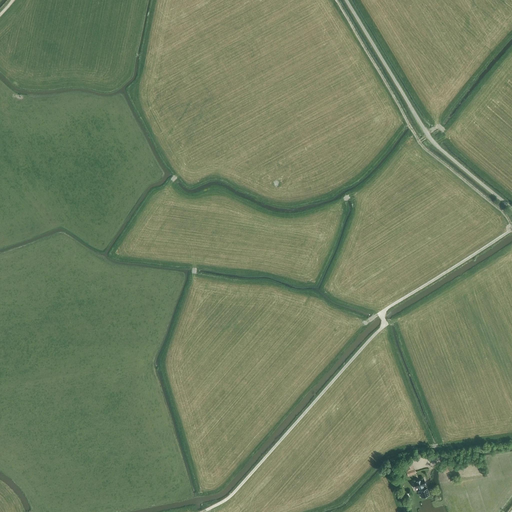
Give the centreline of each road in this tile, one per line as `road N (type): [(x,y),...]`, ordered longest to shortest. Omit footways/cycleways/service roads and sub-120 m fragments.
road 1 (track): [(208,511),(385,325),(387,308),(511,229)]
road 2 (track): [(511,225),(419,142),(336,0)]
road 3 (unclassified): [(511,209),(432,141),(345,0)]
